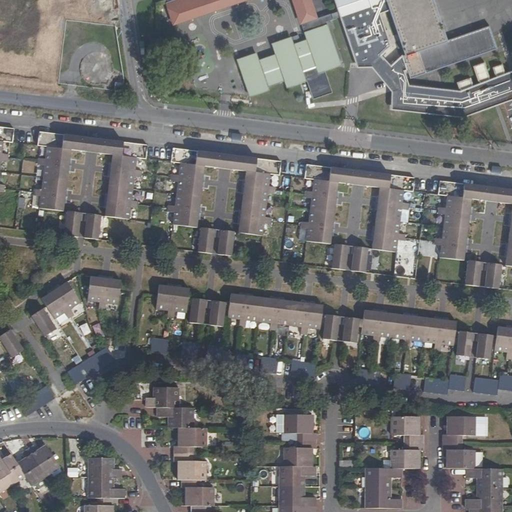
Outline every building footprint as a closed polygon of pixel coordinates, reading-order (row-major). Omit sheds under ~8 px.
[(173,25),(245,0),(177,0),(166,4),(173,25)] [(385,0),(386,0),(388,4),(399,0),(334,0),(339,12),(317,19),(310,0),(291,0),(300,24),(301,24),(304,33),(327,25),(326,22),(339,18),(384,3),(383,1),(385,0)] [(384,3),(339,18),(352,59),(355,67),(370,67),(391,91),(389,109),(460,117),(511,99),(511,72),(460,92),(407,86),(401,71),(405,70),(400,56),(388,67),(378,55),(388,46),(377,13),(390,10),(388,4),(386,0),(385,0),(383,1),(384,3)] [(410,79),(445,66),(405,0),(399,0),(388,4),(390,10),(405,55),(402,56),(410,79)] [(433,0),(405,0),(445,66),(496,49),(489,27),(447,41),(433,0)] [(341,65),(327,25),(304,33),(307,40),(293,45),(291,37),(272,44),(275,55),(259,61),(256,53),(237,60),(249,96),(269,90),(268,86),(284,81),(287,88),(306,81),(303,70),(316,66),(318,73),(325,71),(341,65)] [(313,99),(332,92),(325,71),(318,73),(316,66),(303,70),(306,81),(307,81),(313,99)] [(0,191),(4,192),(5,185),(0,184),(0,168),(1,161),(7,161),(8,154),(1,154),(3,142),(12,143),(14,129),(0,126),(0,191)] [(136,159),(134,143),(93,138),(39,132),(37,146),(46,147),(45,159),(38,159),(37,165),(44,166),(41,190),(34,189),(34,196),(40,197),(38,209),(63,212),(71,150),(91,153),(112,156),(104,217),(126,220),(129,219),(130,208),(137,209),(138,202),(131,202),(134,177),(139,177),(138,171),(135,171),(136,159)] [(148,146),(134,143),(136,159),(137,159),(146,160),(148,146)] [(265,218),(268,194),(275,194),(275,191),(276,188),(269,187),(271,175),(280,176),(281,162),(229,156),(173,149),(171,163),(180,164),(178,176),(171,175),(171,179),(171,181),(177,183),(175,207),(168,206),(167,210),(167,212),(174,213),(172,225),(197,228),(205,167),(226,170),(246,172),(238,233),(263,236),(264,224),(271,225),(271,218),(265,218)] [(330,245),(338,184),(359,186),(379,189),(378,198),(404,194),(404,192),(410,193),(413,192),(415,179),(360,172),(306,165),(304,180),(313,181),(312,193),(305,192),(304,198),(311,199),(308,223),(301,222),(300,229),(307,229),(306,242),(330,245)] [(440,182),(437,196),(446,197),(445,209),(438,208),(438,215),(444,215),(441,239),(435,238),(434,245),(440,246),(439,259),(464,262),(471,200),(492,203),(511,204),(511,209),(505,267),(511,267),(511,190),(494,188),(440,182)] [(402,204),(404,194),(378,198),(371,250),(396,253),(397,241),(404,241),(405,235),(398,235),(401,210),(408,211),(409,204),(402,204)] [(64,236),(78,238),(81,214),(67,212),(64,236)] [(87,215),(84,236),(99,231),(101,216),(87,215)] [(212,254),(215,230),(201,229),(197,253),(212,254)] [(99,231),(84,236),(84,238),(98,240),(99,231)] [(231,257),(234,233),(220,231),(217,255),(231,257)] [(331,269),(345,271),(348,246),(334,245),(331,269)] [(365,273),(368,249),(354,247),(351,271),(365,273)] [(465,286),(479,287),(482,263),(467,261),(465,286)] [(484,288),(498,290),(501,265),(487,263),(484,288)] [(120,281),(90,277),(87,301),(98,303),(98,309),(105,310),(106,304),(117,305),(120,281)] [(80,302),(67,282),(41,299),(54,319),(64,312),(68,318),(73,314),(69,309),(80,302)] [(186,313),(189,289),(159,285),(156,310),(168,311),(167,318),(174,319),(175,312),(186,313)] [(307,328),(320,330),(323,305),(230,294),(227,318),(240,320),(239,327),(246,327),(246,320),(271,323),(270,330),(276,331),(277,324),(301,327),(300,334),(307,335),(307,328)] [(203,324),(206,300),(192,298),(189,323),(203,324)] [(209,326),(222,327),(225,303),(212,301),(209,326)] [(43,308),(31,316),(44,337),(56,329),(43,308)] [(453,346),(456,321),(364,311),(361,335),(373,336),(373,343),(379,344),(380,337),(404,340),(403,347),(410,348),(411,341),(435,344),(434,351),(440,352),(441,345),(453,346)] [(323,340),(336,341),(339,316),(326,315),(323,340)] [(359,319),(345,317),(342,342),(356,343),(359,319)] [(511,328),(497,327),(495,351),(507,353),(506,360),(511,360),(511,328)] [(23,350),(9,330),(0,336),(0,340),(11,358),(23,350)] [(473,333),(459,331),(456,356),(470,358),(473,333)] [(479,334),(476,359),(490,360),(493,335),(479,334)] [(152,339),(150,353),(166,355),(168,340),(152,339)] [(181,357),(197,359),(199,344),(182,343),(181,357)] [(208,345),(206,360),(222,362),(221,368),(246,371),(247,356),(223,353),(224,347),(208,345)] [(81,363),(89,376),(115,360),(106,347),(81,363)] [(261,358),(259,372),(276,374),(277,360),(261,358)] [(292,362),(290,376),(313,379),(315,364),(292,362)] [(67,372),(75,385),(89,376),(81,363),(67,372)] [(357,370),(355,384),(379,387),(381,372),(357,370)] [(393,389),(409,391),(411,376),(395,374),(393,389)] [(475,379),(473,393),(497,396),(498,390),(511,391),(511,376),(500,375),(499,381),(475,379)] [(425,378),(423,392),(447,395),(448,390),(464,392),(466,377),(449,376),(449,381),(425,378)] [(54,399),(46,386),(19,403),(27,416),(54,399)] [(145,399),(145,408),(157,408),(178,408),(178,388),(154,388),(154,399),(145,399)] [(155,408),(144,408),(144,402),(128,401),(127,416),(155,417),(155,408)] [(193,428),(193,408),(178,408),(157,408),(157,418),(169,418),(168,428),(178,428),(193,428)] [(297,441),(316,441),(316,434),(312,434),(312,416),(284,415),(284,434),(297,434),(297,441)] [(404,436),(404,443),(423,444),(423,436),(419,436),(419,417),(391,417),(391,436),(404,436)] [(446,435),(442,435),(442,443),(461,443),(461,436),(475,436),(475,417),(447,417),(446,435)] [(206,447),(206,429),(193,428),(178,428),(178,447),(174,447),(174,454),(192,454),(193,447),(206,447)] [(358,428),(358,438),(368,438),(369,428),(358,428)] [(316,449),(316,441),(297,441),(297,448),(284,448),(283,467),(312,467),(312,448),(316,449)] [(391,469),(401,469),(419,469),(419,450),(423,450),(423,444),(404,443),(404,450),(391,450),(391,469)] [(461,450),(461,443),(442,443),(442,450),(446,450),(446,469),(466,469),(474,469),(475,450),(461,450)] [(34,446),(28,449),(45,477),(60,467),(46,445),(37,451),(34,446)] [(45,477),(28,449),(22,453),(25,459),(17,464),(25,476),(31,486),(45,477)] [(17,464),(11,454),(4,459),(0,453),(0,468),(11,486),(25,476),(17,464)] [(192,462),(192,454),(174,454),(174,461),(177,461),(177,480),(181,480),(200,480),(206,480),(206,462),(192,462)] [(89,478),(113,478),(120,478),(121,470),(113,470),(113,459),(89,459),(89,478)] [(77,477),(77,468),(67,467),(66,477),(77,477)] [(315,476),(316,467),(312,467),(283,467),(279,467),(279,487),(304,487),(304,476),(315,476)] [(0,492),(11,486),(0,468),(0,492)] [(391,478),(401,479),(401,469),(391,469),(365,469),(365,489),(390,489),(391,478)] [(501,489),(502,469),(474,469),(466,469),(465,479),(477,479),(477,489),(501,489)] [(98,498),(117,499),(124,499),(124,489),(113,489),(113,478),(89,478),(88,498),(98,498)] [(200,480),(181,480),(181,487),(185,487),(185,506),(192,506),(210,507),(214,507),(213,488),(200,488),(200,480)] [(304,497),(304,487),(279,487),(279,507),(315,507),(315,497),(304,497)] [(390,499),(390,489),(365,489),(365,509),(401,509),(401,499),(390,499)] [(501,509),(501,489),(477,489),(477,499),(465,499),(465,509),(469,509),(501,509)] [(84,511),(112,511),(113,506),(116,506),(117,499),(98,498),(98,506),(85,505),(84,511)]
